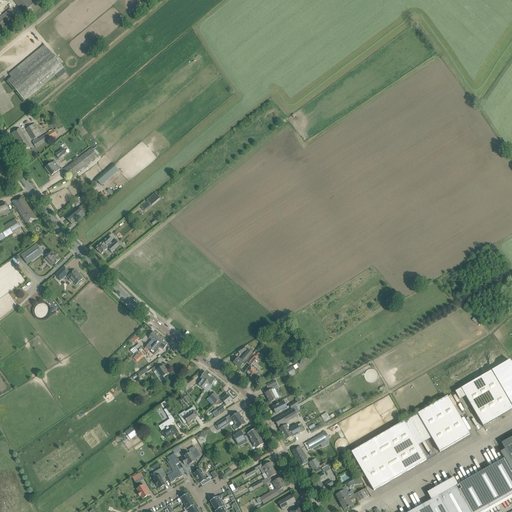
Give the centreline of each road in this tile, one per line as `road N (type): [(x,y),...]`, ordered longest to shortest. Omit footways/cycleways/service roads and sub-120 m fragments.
road 1 (tertiary): [(248,397),(127,298),(61,231),(0,138)]
road 2 (unclassified): [(511,424),(356,511)]
road 3 (tertiary): [(315,511),(248,397)]
